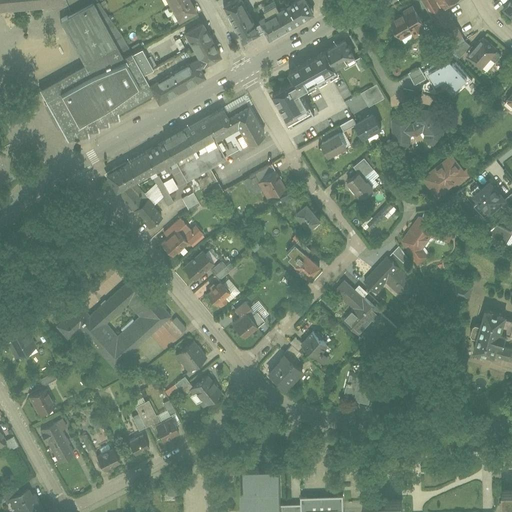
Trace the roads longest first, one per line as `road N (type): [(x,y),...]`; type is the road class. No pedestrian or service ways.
road 1 (residential): [(248,372),(281,406),(342,435),(511,439)]
road 2 (residential): [(69,170),(248,372)]
road 3 (residential): [(68,511),(209,441),(248,372)]
road 4 (tertiary): [(245,71),(69,170)]
road 5 (residential): [(360,244),(248,372)]
road 6 (tertiary): [(372,0),(245,71)]
road 7 (residential): [(0,393),(66,511)]
road 8 (residential): [(360,244),(285,138)]
